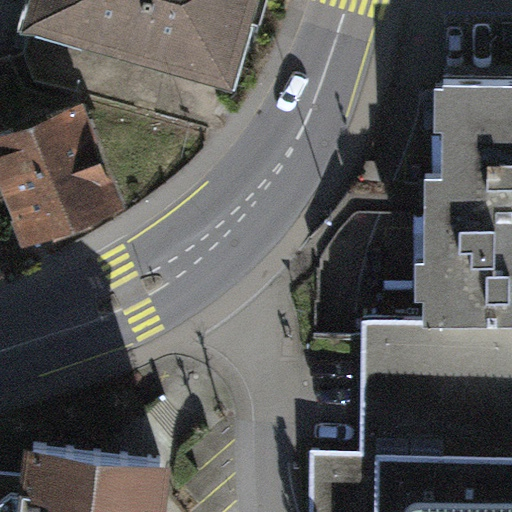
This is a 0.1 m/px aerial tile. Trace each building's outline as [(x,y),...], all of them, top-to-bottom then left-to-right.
[(35,0),(26,33),(124,61),(141,0),(35,0)] [(235,93),(255,23),(176,0),(141,0),(124,61),(235,93)] [(261,0),(176,0),(255,23),(261,0)] [(511,82),(446,82),(444,313),(511,313),(511,82)] [(0,135),(0,175),(27,250),(133,213),(93,105),(0,135)] [(316,511),(511,511),(511,326),(372,322),(370,457),(316,455),(316,511)] [(182,511),(189,450),(42,435),(33,511),(182,511)]
